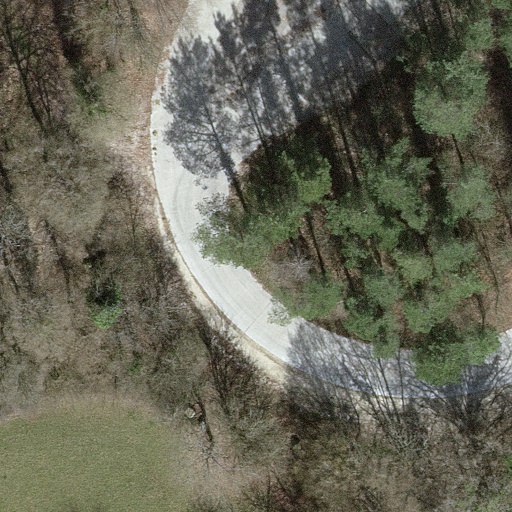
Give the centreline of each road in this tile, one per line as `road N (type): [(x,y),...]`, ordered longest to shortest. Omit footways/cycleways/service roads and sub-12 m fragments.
road 1 (track): [(217,0),(180,91),(176,187),(211,262),(257,319),(349,365),(460,372),(511,354)]
road 2 (track): [(176,187),(372,0)]
